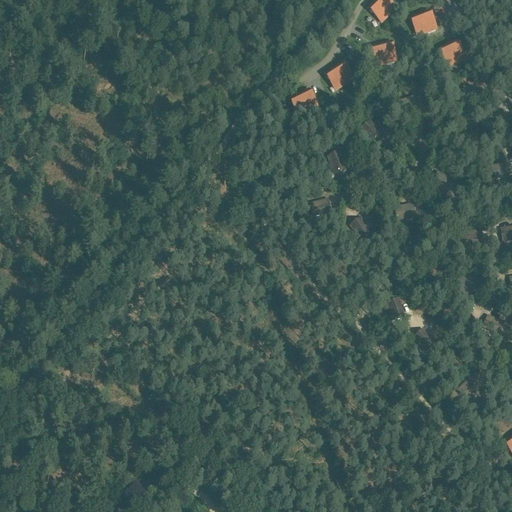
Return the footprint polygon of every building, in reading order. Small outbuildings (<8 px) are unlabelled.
[(383,13),(387,16),(394,9),(385,0),(375,0),(366,9),(376,19),(383,13)] [(424,30),(426,34),(435,31),(428,12),(409,20),(415,33),(424,30)] [(453,59),(455,64),(465,59),(456,42),(437,51),(443,64),(453,59)] [(384,59),(385,64),(395,62),(390,43),(370,48),(374,62),(384,59)] [(341,83),(344,88),(353,82),(342,66),(324,77),(332,89),(341,83)] [(481,91),(463,87),(461,101),(479,105),(481,91)] [(305,110),(307,115),(316,110),(308,93),(289,102),(295,115),(305,110)] [(397,103),(401,117),(419,111),(415,97),(397,103)] [(369,122),(359,131),(372,146),(382,136),(369,122)] [(340,155),(328,159),(335,177),(347,172),(340,155)] [(491,168),(495,181),(511,175),(511,171),(508,162),(491,168)] [(438,173),(430,185),(447,195),(454,183),(438,173)] [(329,200),(310,204),(314,217),(332,213),(329,200)] [(393,209),(396,223),(415,219),(412,206),(393,209)] [(360,219),(349,227),(361,244),(371,235),(360,219)] [(511,228),(500,230),(502,244),(511,242),(511,228)] [(481,247),(481,232),(463,232),(462,246),(481,247)] [(475,287),(457,280),(452,293),(470,300),(475,287)] [(386,305),(391,323),(405,319),(399,300),(386,305)] [(487,317),(482,330),(500,337),(506,324),(487,317)] [(412,340),(425,355),(436,345),(423,330),(412,340)] [(470,379),(456,392),(465,403),(479,389),(470,379)] [(511,435),(503,443),(511,454),(511,435)]
